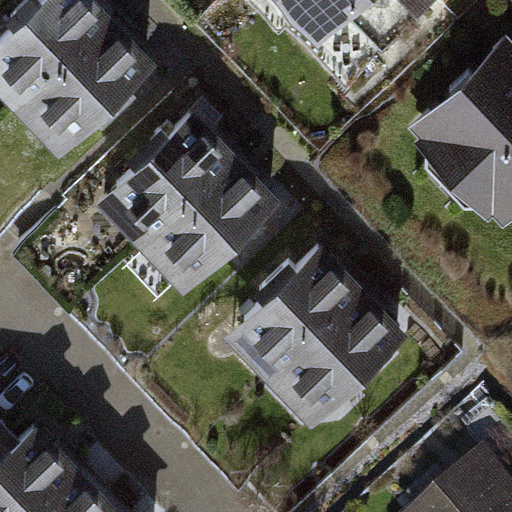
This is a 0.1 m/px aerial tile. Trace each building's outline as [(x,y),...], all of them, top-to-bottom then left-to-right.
[(150,47),(103,0),(34,0),(0,34),(0,91),(53,144),(150,47)] [(432,0),(259,0),(343,86),(432,0)] [(511,38),(423,140),(511,217),(511,38)] [(279,187),(197,106),(100,203),(182,284),(279,187)] [(406,331),(325,250),(227,348),(309,429),(406,331)] [(121,511),(31,424),(0,455),(0,511),(121,511)] [(511,511),(511,483),(487,457),(429,511),(511,511)]
